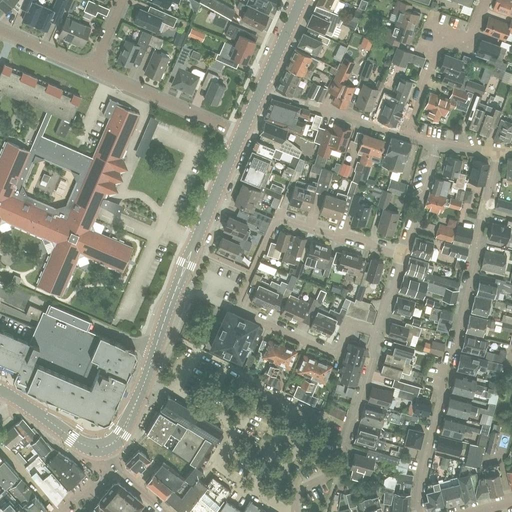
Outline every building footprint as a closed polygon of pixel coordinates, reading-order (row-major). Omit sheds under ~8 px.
[(20,8),(21,7),(23,0),(0,0),(0,6),(6,11),(13,3),(20,8)] [(34,25),(43,6),(33,2),(33,0),(23,0),(21,7),(27,10),(22,20),(34,25)] [(57,23),(64,8),(67,0),(56,0),(52,10),(43,6),(34,25),(46,30),(51,20),(57,23)] [(67,0),(64,8),(71,11),(75,0),(67,0)] [(89,0),(87,0),(83,10),(95,15),(100,4),(89,0)] [(218,0),(199,0),(199,1),(229,18),(234,9),(218,0)] [(247,0),(248,0),(247,2),(268,12),(272,3),(273,4),(274,0),(247,0)] [(335,0),(318,0),(316,5),(331,11),(335,0)] [(395,21),(395,22),(414,29),(418,18),(419,18),(421,13),(413,10),(412,12),(406,10),(409,4),(397,0),(396,0),(392,13),(398,14),(395,21)] [(511,0),(494,0),(492,8),(511,15),(511,0)] [(261,28),(267,15),(248,6),(248,5),(239,1),(236,6),(245,11),(241,19),(261,28)] [(139,8),(134,21),(156,31),(160,21),(173,26),(177,17),(149,5),(147,12),(139,8)] [(200,8),(199,21),(212,22),(213,9),(200,8)] [(320,16),(312,12),(307,24),(331,35),(336,25),(338,26),(340,23),(343,16),(324,8),(320,16)] [(363,13),(355,9),(351,19),(359,23),(363,13)] [(70,41),(78,22),(71,19),(73,14),(68,12),(58,35),(70,41)] [(346,26),(349,19),(343,16),(340,23),(346,26)] [(511,32),(511,19),(509,25),(489,17),(484,31),(505,39),(508,31),(511,32)] [(78,22),(70,41),(82,46),(90,27),(78,22)] [(409,43),(414,29),(395,22),(392,29),(387,28),(383,41),(394,45),(396,38),(409,43)] [(247,30),(230,23),(225,34),(237,39),(234,45),(251,52),(255,41),(244,36),(247,30)] [(188,33),(203,40),(207,31),(192,25),(188,33)] [(141,58),(148,44),(152,34),(142,30),(136,44),(125,40),(117,61),(130,66),(135,56),(141,58)] [(319,33),(316,38),(303,32),(298,44),(316,52),(322,41),(327,43),(330,38),(319,33)] [(152,34),(148,44),(159,48),(163,39),(152,34)] [(362,46),(371,50),(376,40),(367,36),(362,46)] [(494,60),(498,51),(504,53),(506,48),(499,46),(499,45),(481,39),(475,54),(487,58),(485,63),(499,68),(502,63),(494,60)] [(182,44),(174,62),(181,65),(182,62),(185,61),(191,48),(182,44)] [(246,63),(251,52),(234,45),(230,56),(246,63)] [(318,59),(295,47),(290,58),(303,64),(303,65),(313,70),(318,59)] [(405,67),(410,52),(397,47),(391,61),(405,67)] [(153,51),(144,72),(159,79),(168,57),(153,51)] [(227,64),(229,58),(217,53),(215,58),(227,64)] [(439,70),(445,72),(441,81),(459,87),(463,74),(457,72),(461,60),(445,54),(439,70)] [(308,78),(313,70),(303,65),(303,64),(290,58),(286,66),(308,78)] [(339,65),(337,69),(338,70),(334,78),(328,91),(334,94),(331,101),(346,107),(346,106),(353,89),(343,85),(354,64),(344,59),(340,66),(339,65)] [(365,61),(359,77),(367,80),(373,64),(365,61)] [(0,97),(3,91),(47,110),(37,132),(42,134),(51,112),(62,116),(55,133),(65,138),(71,123),(72,123),(75,115),(73,114),(80,97),(3,64),(1,69),(0,68),(0,97)] [(334,74),(337,69),(331,66),(329,72),(334,74)] [(172,84),(191,92),(198,76),(179,68),(172,84)] [(285,68),(280,79),(296,86),(301,76),(285,68)] [(209,86),(204,98),(216,103),(224,85),(216,82),(218,76),(208,71),(202,84),(209,86)] [(404,104),(412,83),(398,77),(394,90),(401,92),(397,102),(386,98),(378,118),(395,125),(404,104)] [(302,89),(296,86),(280,79),(275,88),(288,95),(298,98),(302,89)] [(374,89),(373,88),(373,85),(371,83),(368,82),(366,83),(364,85),(363,85),(355,104),(370,110),(378,90),(380,91),(383,81),(378,79),(374,89)] [(468,79),(464,89),(481,95),(485,85),(468,79)] [(313,98),(319,85),(312,82),(306,94),(313,98)] [(319,85),(313,98),(320,101),(326,88),(319,85)] [(425,107),(430,109),(427,116),(437,120),(440,113),(444,114),(447,104),(453,107),(456,99),(463,101),(468,103),(472,94),(467,92),(454,87),(449,100),(430,93),(425,107)] [(466,125),(477,129),(484,110),(486,104),(487,101),(478,98),(479,95),(472,92),(472,94),(468,103),(466,110),(471,112),(466,125)] [(303,108),(299,107),(271,98),(263,118),(283,124),(282,126),(301,133),(305,123),(295,119),(298,111),(301,112),(300,115),(306,117),(309,110),(303,108)] [(0,157),(0,222),(5,220),(47,238),(52,240),(54,247),(52,251),(37,286),(60,296),(77,257),(83,254),(123,271),(126,264),(127,260),(132,248),(93,231),(91,225),(94,219),(105,192),(107,193),(115,190),(112,181),(120,178),(117,170),(125,167),(122,158),(120,158),(139,114),(129,110),(130,108),(109,99),(102,115),(110,118),(93,157),(42,134),(37,132),(31,146),(29,151),(7,141),(0,157)] [(484,110),(477,129),(476,130),(488,135),(492,125),(495,127),(501,110),(486,104),(484,110)] [(320,144),(322,137),(325,128),(318,126),(322,116),(315,114),(310,127),(317,129),(313,141),(320,144)] [(510,141),(511,135),(511,122),(501,119),(494,140),(510,141)] [(288,130),(265,120),(259,133),(273,139),(270,145),(283,151),(292,155),(298,157),(301,150),(285,137),(288,130)] [(322,137),(320,144),(317,152),(327,155),(328,156),(331,146),(343,150),(350,129),(335,124),(333,131),(325,128),(322,137)] [(356,161),(353,170),(355,171),(361,173),(364,164),(373,137),(363,133),(363,134),(356,132),(353,141),(358,143),(358,142),(360,142),(357,153),(361,155),(359,162),(356,161)] [(373,137),(364,164),(369,166),(371,160),(376,162),(379,161),(381,155),(378,154),(383,140),(373,137)] [(401,172),(411,143),(391,137),(381,166),(401,172)] [(270,145),(256,139),(252,147),(279,159),(283,151),(270,145)] [(251,150),(246,162),(269,171),(272,164),(267,162),(269,157),(251,150)] [(288,165),(294,168),(299,157),(298,157),(292,155),(288,165)] [(462,188),(466,174),(458,172),(461,160),(447,156),(443,173),(457,177),(455,186),(462,188)] [(483,184),(488,163),(474,160),(469,180),(483,184)] [(266,178),(269,171),(246,162),(240,177),(258,184),(261,176),(266,178)] [(345,177),(349,167),(341,164),(337,174),(345,177)] [(320,174),(318,179),(323,181),(326,169),(323,168),(322,167),(320,174)] [(297,180),(300,171),(294,169),(289,181),(295,182),(296,180),(297,180)] [(329,183),(331,178),(332,173),(333,172),(326,169),(323,181),(329,183)] [(365,185),(368,176),(362,174),(359,183),(363,184),(365,185)] [(451,187),(453,180),(448,179),(448,181),(433,177),(429,190),(448,196),(450,187),(451,187)] [(391,179),(387,190),(403,196),(407,184),(391,179)] [(295,182),(288,202),(299,205),(305,187),(306,183),(297,180),(296,180),(295,182)] [(314,192),(317,182),(312,180),(311,184),(306,183),(305,187),(299,205),(309,208),(314,192)] [(356,182),(353,193),(359,195),(363,184),(359,183),(358,183),(356,182)] [(243,183),(238,193),(255,200),(260,190),(243,183)] [(270,189),(280,193),(283,188),(272,183),(270,189)] [(280,193),(270,189),(266,187),(264,193),(280,200),(282,194),(280,193)] [(456,193),(455,199),(461,201),(464,191),(457,189),(456,193)] [(392,192),(382,190),(378,205),(387,208),(392,192)] [(337,191),(335,196),(329,215),(340,218),(347,194),(337,191)] [(424,207),(442,212),(445,202),(448,203),(448,205),(459,209),(461,201),(455,199),(450,198),(450,199),(446,198),(446,196),(429,191),(424,207)] [(471,203),(475,194),(469,191),(465,201),(471,203)] [(251,210),(255,200),(238,193),(234,203),(251,210)] [(329,215),(335,196),(326,193),(325,193),(324,195),(319,212),(329,215)] [(364,225),(370,205),(361,202),(363,196),(359,195),(353,193),(348,206),(354,208),(350,221),(364,225)] [(495,210),(511,214),(511,202),(498,199),(495,210)] [(392,234),(398,212),(383,208),(377,229),(392,234)] [(255,211),(253,216),(262,220),(264,221),(266,215),(255,211)] [(223,228),(236,234),(235,236),(245,240),(246,239),(249,231),(244,229),(247,223),(228,215),(223,228)] [(262,220),(253,216),(249,215),(246,221),(259,227),(262,220)] [(511,220),(508,220),(506,225),(492,222),(488,238),(507,242),(509,232),(511,232),(511,220)] [(450,241),(454,228),(438,223),(434,236),(450,241)] [(468,242),(472,228),(456,224),(452,238),(468,242)] [(281,249),(285,250),(285,248),(290,233),(280,230),(276,242),(271,241),(266,254),(278,258),(281,249)] [(285,250),(282,259),(293,263),(293,262),(297,264),(298,261),(300,255),(301,254),(303,246),(306,238),(295,235),(290,249),(286,248),(285,250)] [(246,239),(245,240),(235,236),(233,241),(222,237),(216,250),(234,257),(239,245),(247,249),(249,242),(251,242),(246,239)] [(412,247),(411,253),(428,258),(436,260),(438,251),(436,248),(432,247),(433,242),(415,237),(412,247)] [(300,255),(298,261),(304,263),(313,266),(321,243),(311,240),(309,248),(306,255),(301,254),(300,255)] [(314,266),(313,267),(314,267),(323,270),(322,275),(327,277),(332,263),(335,254),(329,253),(331,247),(321,243),(313,266),(314,266)] [(464,258),(467,248),(451,243),(448,254),(464,258)] [(336,268),(346,271),(351,253),(341,250),(341,253),(336,251),(332,262),(337,264),(336,268)] [(502,274),(507,255),(485,250),(480,269),(502,274)] [(362,256),(351,253),(346,271),(356,274),(354,281),(359,283),(363,272),(357,270),(362,256)] [(406,266),(404,274),(423,280),(428,282),(446,287),(448,280),(431,274),(433,267),(433,266),(428,264),(428,263),(409,257),(406,266)] [(363,272),(359,283),(359,285),(366,287),(369,279),(377,281),(383,262),(371,259),(368,271),(364,270),(363,272)] [(257,268),(262,270),(266,263),(260,261),(257,268)] [(250,301),(259,305),(269,283),(260,279),(262,276),(256,274),(251,285),(256,287),(250,301)] [(287,283),(286,287),(291,289),(292,289),(297,277),(291,274),(287,283)] [(404,275),(399,291),(423,298),(426,288),(444,294),(443,299),(455,302),(458,290),(446,287),(428,282),(428,283),(404,275)] [(476,288),(475,291),(476,292),(476,294),(491,298),(497,299),(499,291),(501,292),(502,288),(505,288),(505,290),(511,291),(511,284),(504,282),(504,280),(495,278),(493,283),(479,280),(478,287),(476,288)] [(271,280),(269,283),(259,305),(269,309),(275,295),(281,298),(286,287),(287,283),(281,280),(279,284),(271,280)] [(280,314),(289,318),(299,297),(289,293),(291,289),(286,287),(281,298),(279,300),(285,303),(280,314)] [(348,289),(342,287),(339,294),(344,297),(348,289)] [(332,309),(337,295),(326,291),(321,305),(332,309)] [(487,316),(491,299),(474,296),(470,312),(487,316)] [(305,309),(310,311),(315,300),(310,297),(308,301),(299,297),(289,318),(299,323),(305,309)] [(309,327),(319,331),(329,310),(319,306),(322,299),(317,297),(315,300),(310,311),(316,313),(309,327)] [(410,317),(415,302),(397,297),(392,312),(410,317)] [(319,331),(328,336),(336,320),(341,322),(344,314),(349,303),(350,300),(345,298),(337,316),(336,314),(329,310),(319,331)] [(369,309),(370,303),(355,298),(354,302),(350,300),(349,303),(353,304),(358,306),(363,307),(369,309)] [(86,329),(89,320),(50,303),(46,311),(29,304),(25,313),(39,319),(34,329),(29,341),(23,339),(0,328),(0,361),(11,366),(17,368),(12,379),(13,382),(105,422),(107,421),(137,353),(136,350),(86,329)] [(344,314),(349,315),(353,304),(349,303),(344,314)] [(349,315),(354,317),(358,306),(353,304),(349,315)] [(354,317),(359,318),(363,307),(358,306),(354,317)] [(365,320),(369,309),(363,307),(359,318),(365,320)] [(431,307),(428,318),(434,319),(433,320),(438,321),(440,310),(440,309),(432,307),(431,307)] [(450,325),(453,313),(440,310),(438,321),(437,322),(438,322),(436,329),(448,332),(449,325),(450,325)] [(253,349),(262,328),(255,325),(256,323),(227,311),(211,347),(240,360),(246,346),(253,349)] [(482,336),(486,319),(469,315),(465,332),(482,336)] [(488,319),(487,326),(493,328),(495,321),(488,319)] [(497,332),(511,331),(511,325),(503,325),(503,321),(497,321),(497,332)] [(419,336),(421,327),(405,322),(404,326),(392,322),(388,335),(411,342),(413,335),(419,336)] [(430,338),(448,341),(449,334),(432,331),(430,338)] [(483,355),(487,339),(465,334),(461,350),(483,355)] [(262,356),(275,361),(282,345),(269,340),(262,356)] [(442,355),(445,344),(432,341),(429,352),(442,355)] [(354,383),(357,374),(365,348),(347,342),(339,369),(342,370),(340,378),(354,383)] [(388,348),(384,362),(411,370),(413,364),(404,361),(406,354),(408,355),(410,346),(398,342),(395,351),(388,348)] [(282,345),(275,361),(273,366),(270,374),(266,383),(274,386),(278,377),(276,376),(279,369),(281,369),(283,364),(289,367),(295,351),(282,345)] [(492,360),(493,361),(503,363),(506,351),(500,349),(499,354),(494,353),(492,360)] [(248,372),(254,355),(249,353),(242,370),(248,372)] [(485,360),(460,353),(456,370),(474,374),(476,367),(483,369),(483,368),(485,360)] [(297,370),(305,374),(310,376),(317,360),(304,355),(297,370)] [(330,366),(317,360),(310,376),(308,380),(300,399),(309,404),(313,396),(311,395),(318,379),(324,382),(330,366)] [(485,360),(483,368),(500,372),(502,363),(485,360)] [(409,375),(411,370),(384,362),(380,374),(398,379),(401,372),(409,375)] [(264,372),(270,374),(273,366),(268,364),(264,372)] [(455,374),(453,383),(482,391),(483,387),(475,385),(476,380),(455,374)] [(295,389),(293,396),(300,399),(308,380),(303,378),(300,386),(297,385),(295,389)] [(487,390),(497,393),(500,384),(489,381),(487,390)] [(418,393),(420,387),(405,382),(403,389),(418,393)] [(481,395),(482,391),(453,383),(451,391),(472,397),(473,393),(481,395)] [(393,399),(391,398),(393,391),(385,389),(384,390),(372,386),(368,400),(393,407),(395,402),(393,399)] [(412,400),(414,392),(399,388),(397,396),(412,400)] [(477,411),(478,407),(470,405),(471,400),(450,394),(448,403),(477,411)] [(221,428),(197,414),(198,413),(197,413),(170,396),(168,395),(160,408),(161,409),(162,409),(214,441),(221,430),(221,428)] [(427,415),(431,402),(416,399),(413,412),(427,415)] [(346,410),(332,403),(328,412),(342,419),(346,410)] [(360,422),(381,428),(382,426),(386,427),(387,426),(391,414),(386,412),(387,409),(365,403),(360,422)] [(475,415),(477,411),(448,403),(445,412),(466,418),(468,413),(475,415)] [(198,467),(214,443),(212,441),(178,420),(176,421),(159,410),(146,432),(178,454),(195,465),(198,467)] [(398,423),(401,412),(392,410),(390,421),(398,423)] [(445,415),(442,424),(466,430),(471,432),(479,434),(480,430),(464,426),(466,421),(445,415)] [(27,439),(26,440),(27,441),(28,441),(42,458),(68,487),(83,471),(72,461),(57,450),(52,447),(50,448),(33,428),(31,429),(22,418),(15,424),(17,427),(16,428),(20,433),(21,432),(27,439)] [(424,431),(413,428),(415,422),(411,421),(405,443),(420,447),(424,431)] [(492,430),(486,452),(493,454),(499,432),(500,425),(493,423),(492,430)] [(384,441),(378,440),(381,430),(359,424),(353,442),(375,449),(376,447),(382,448),(384,441)] [(466,430),(442,424),(440,432),(461,438),(462,434),(470,436),(471,432),(466,430)] [(14,425),(0,437),(14,453),(28,442),(27,441),(26,440),(20,433),(16,428),(14,425)] [(439,435),(436,448),(458,454),(461,441),(439,435)] [(145,456),(138,450),(126,462),(126,464),(136,472),(148,459),(145,456)] [(389,455),(400,458),(402,453),(391,450),(389,455)] [(30,473),(52,500),(54,503),(66,489),(43,461),(44,461),(37,453),(24,465),(31,472),(30,473)] [(374,459),(366,457),(354,453),(350,468),(354,470),(352,477),(360,479),(362,472),(369,474),(374,459)] [(378,460),(392,464),(398,465),(400,458),(380,453),(378,460)] [(17,473),(3,457),(0,459),(0,479),(5,484),(17,473)] [(480,469),(482,462),(466,458),(465,465),(467,466),(470,466),(480,469)] [(185,477),(174,469),(165,462),(163,461),(153,472),(145,481),(179,511),(185,511),(206,485),(197,478),(203,471),(195,465),(185,477)] [(459,477),(460,482),(465,500),(472,498),(473,493),(472,490),(475,490),(474,484),(476,484),(477,471),(466,474),(465,472),(467,466),(465,465),(462,464),(459,477)] [(478,479),(477,484),(475,495),(475,497),(501,491),(498,476),(501,475),(499,464),(483,467),(486,477),(478,479)] [(21,478),(17,473),(5,484),(30,511),(45,511),(46,508),(25,483),(21,478)] [(404,479),(412,480),(413,475),(399,473),(395,483),(404,484),(404,479)] [(231,491),(220,484),(212,478),(202,491),(202,492),(186,511),(213,511),(224,499),(231,491)] [(404,479),(404,484),(403,486),(411,488),(412,480),(404,479)] [(449,480),(443,481),(443,484),(445,492),(452,491),(455,503),(465,500),(460,482),(450,485),(449,480)] [(444,505),(439,482),(438,481),(428,484),(427,489),(427,492),(428,500),(425,501),(428,510),(444,505)] [(443,481),(439,482),(444,505),(455,503),(452,491),(445,492),(443,484),(443,481)] [(144,511),(138,507),(142,503),(117,482),(113,482),(99,499),(99,503),(110,511),(144,511)] [(394,489),(379,486),(378,491),(384,493),(383,503),(390,504),(394,489)] [(0,511),(28,511),(6,487),(2,491),(0,492),(0,511)] [(357,506),(353,492),(346,494),(349,508),(357,506)] [(408,511),(410,494),(394,493),(392,511),(408,511)] [(360,511),(381,511),(380,507),(377,496),(370,498),(371,502),(365,504),(364,500),(358,501),(360,511)] [(343,507),(343,499),(335,498),(335,506),(343,507)] [(256,511),(260,506),(250,500),(243,511),(240,510),(240,509),(226,500),(217,511),(256,511)] [(105,511),(97,503),(93,507),(92,507),(86,511),(105,511)]
